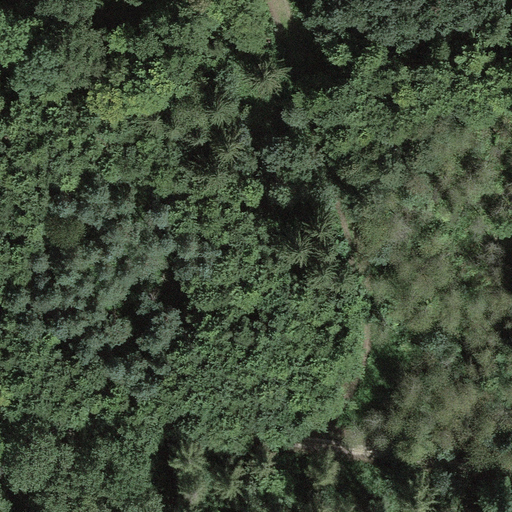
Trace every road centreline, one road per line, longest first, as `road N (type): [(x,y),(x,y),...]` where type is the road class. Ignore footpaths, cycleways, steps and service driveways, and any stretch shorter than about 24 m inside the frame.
road 1 (track): [(511,459),(303,429),(90,411),(32,423),(0,455)]
road 2 (track): [(303,429),(357,355),(367,291),(357,217),(280,0)]
